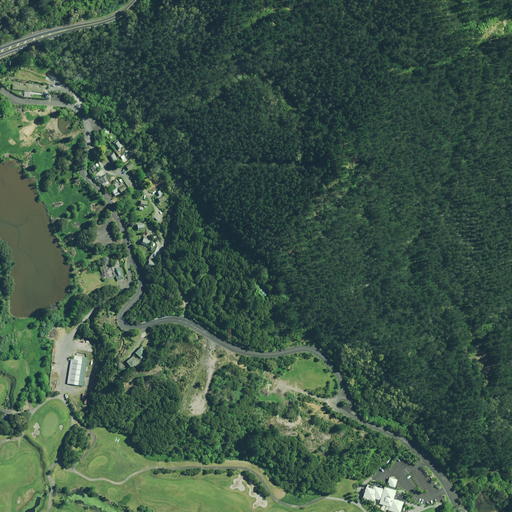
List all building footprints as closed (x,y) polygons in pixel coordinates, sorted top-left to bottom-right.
[(33,84),(26,84),(26,85),(13,84),(13,89),(25,91),(32,92),(45,93),(46,86),(41,86),(41,87),(32,86),(33,84)] [(123,147),(119,141),(114,144),(118,150),(123,147)] [(135,168),(131,163),(126,166),(129,171),(135,168)] [(125,279),(121,269),(117,270),(119,276),(116,277),(118,281),(125,279)] [(147,353),(141,347),(136,353),(142,359),(147,353)] [(82,387),(86,358),(70,356),(66,384),(82,387)] [(138,363),(133,357),(126,362),(131,368),(138,363)] [(396,479),(386,476),(384,485),(393,488),(396,479)] [(369,488),(364,487),(360,498),(372,502),(373,499),(378,500),(377,504),(387,507),(388,507),(387,510),(392,511),(398,511),(402,502),(391,499),(393,490),(381,486),(380,488),(370,485),(369,488)]
